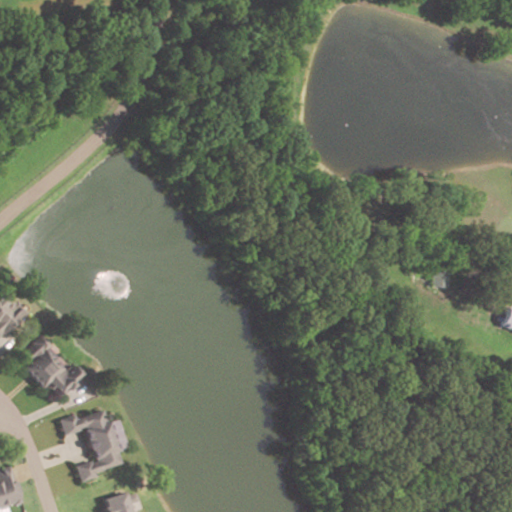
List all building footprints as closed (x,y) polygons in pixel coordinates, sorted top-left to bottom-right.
[(444,263),(429,262),(427,288),(442,289),(444,263)] [(0,330),(16,315),(0,299),(0,330)] [(511,315),(502,311),(496,326),(511,333),(511,315)] [(75,376),(51,396),(48,392),(44,395),(37,386),(33,389),(16,370),(22,365),(14,355),(36,336),(45,346),(42,350),(59,369),(65,364),(75,376)] [(69,420),(68,416),(54,421),(59,436),(78,429),(89,461),(70,468),(75,482),(90,477),(88,473),(115,464),(111,451),(121,448),(111,420),(100,424),(96,411),(69,420)] [(0,511),(9,511),(7,504),(15,502),(4,466),(0,467),(0,511)] [(130,511),(127,503),(133,501),(130,490),(99,499),(102,511),(130,511)]
